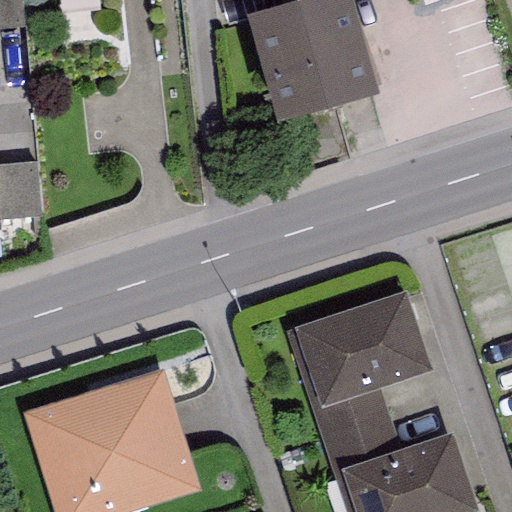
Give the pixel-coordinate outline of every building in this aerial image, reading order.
[(22,0),(0,0),(0,29),(25,27),(22,0)] [(351,0),(305,0),(246,17),(277,124),(379,95),(351,0)] [(36,162),(0,165),(0,219),(41,216),(36,162)] [(406,298),(294,336),(321,414),(382,393),(432,376),(406,298)] [(403,454),(382,393),(321,414),(294,336),(287,338),(346,511),(353,511),(341,475),(403,454)] [(160,373),(23,416),(52,511),(137,511),(197,493),(160,373)] [(403,454),(341,475),(353,511),(477,511),(453,438),(403,454)]
